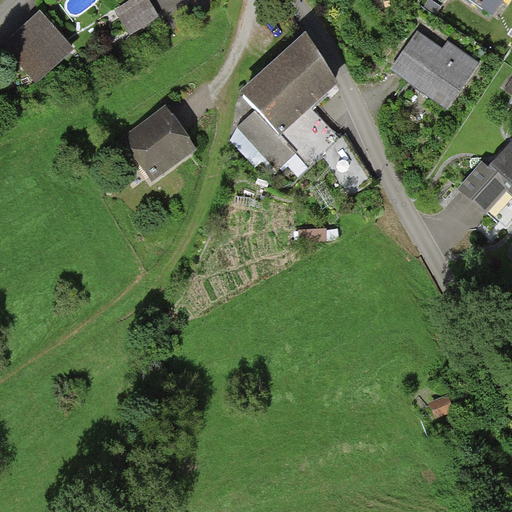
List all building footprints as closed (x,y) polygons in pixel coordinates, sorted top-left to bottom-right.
[(149,0),(130,0),(115,9),(130,34),(159,17),(149,0)] [(466,0),(489,15),(499,0),(466,0)] [(36,15),(0,47),(0,48),(33,84),(69,52),(36,15)] [(303,34),(238,94),(257,114),(280,134),(308,107),(334,83),(303,34)] [(415,36),(390,72),(443,108),(474,63),(447,45),(441,54),(415,36)] [(165,106),(121,138),(151,180),(196,147),(181,128),(165,106)] [(338,139),(308,107),(280,134),(296,151),(309,165),(338,139)] [(280,134),(257,114),(229,140),(254,167),(262,159),(275,172),(296,151),(280,134)] [(511,147),(489,173),(505,187),(511,193),(511,147)] [(484,211),(505,187),(489,173),(481,166),(459,190),(484,211)] [(323,233),(298,233),(298,244),(323,243),(323,233)]
